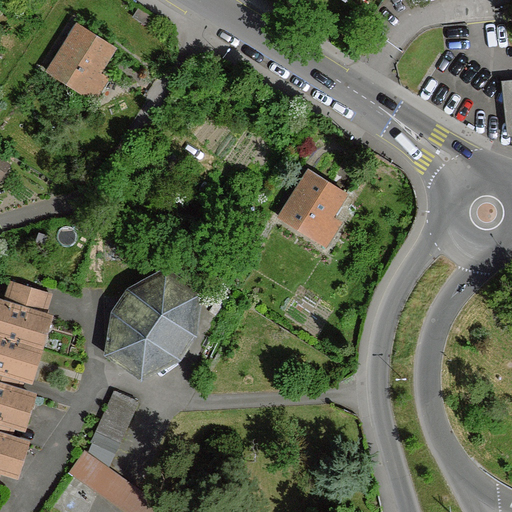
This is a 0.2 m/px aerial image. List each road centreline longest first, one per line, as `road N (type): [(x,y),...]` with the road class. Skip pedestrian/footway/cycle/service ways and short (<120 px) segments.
road 1 (secondary): [(441,212),(392,304),(379,352),(381,411),(409,511)]
road 2 (secondary): [(465,474),(438,429),(431,348),(463,281),(500,256)]
road 3 (tertiary): [(211,0),(392,116)]
